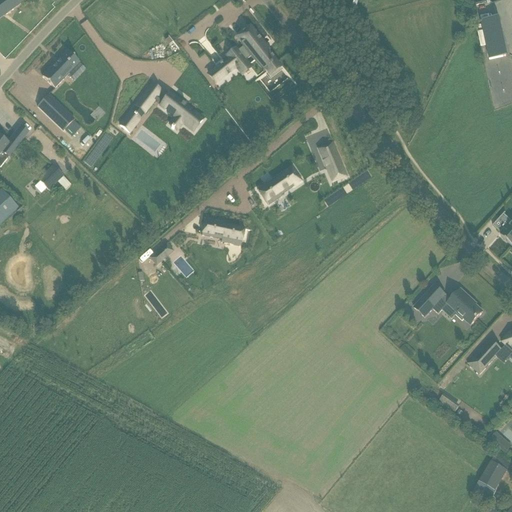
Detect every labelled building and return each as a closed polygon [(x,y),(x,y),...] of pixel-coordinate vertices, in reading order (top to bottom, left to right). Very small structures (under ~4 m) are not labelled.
[(0,0),(0,19),(26,0),(0,0)] [(222,6),(232,0),(221,0),(206,8),(212,20),(226,13),(222,6)] [(481,22),(489,61),(507,57),(499,18),(481,22)] [(221,60),(215,65),(217,69),(218,70),(215,72),(221,80),(235,69),(237,71),(239,73),(248,66),(245,62),(251,57),(264,73),(270,80),(281,71),(279,67),(266,52),(263,47),(264,46),(264,45),(261,42),(261,41),(250,28),(238,36),(236,38),(244,48),(237,53),(236,51),(227,58),(228,60),(223,64),(221,60)] [(51,69),(42,78),(55,90),(63,82),(63,81),(65,79),(80,65),(67,53),(51,70),(51,69)] [(175,72),(185,66),(180,57),(169,63),(175,72)] [(115,86),(119,83),(105,62),(91,72),(97,82),(96,83),(100,89),(91,96),(94,101),(104,94),(108,100),(119,93),(115,86)] [(148,90),(135,107),(144,114),(154,102),(160,106),(160,107),(175,118),(169,126),(172,128),(171,129),(173,131),(174,130),(177,132),(183,124),(194,133),(203,121),(193,113),(192,115),(190,114),(191,112),(185,108),(186,107),(182,104),(182,105),(175,99),(170,95),(163,103),(157,99),(157,97),(148,90)] [(48,96),(37,108),(63,132),(74,121),(48,96)] [(126,118),(120,127),(129,134),(135,126),(126,118)] [(83,152),(104,129),(95,121),(73,143),(83,152)] [(0,168),(9,158),(22,140),(25,137),(17,131),(15,134),(7,144),(5,142),(0,137),(0,168)] [(338,153),(322,159),(329,176),(345,170),(338,153)] [(53,167),(38,181),(40,182),(47,189),(48,191),(57,183),(62,178),(53,167)] [(266,185),(257,191),(258,192),(260,195),(267,205),(268,207),(277,201),(276,199),(278,198),(302,182),(293,169),(292,167),(266,185)] [(1,190),(0,191),(0,224),(18,208),(1,190)] [(511,222),(503,215),(493,226),(501,234),(503,231),(505,233),(501,237),(511,247),(511,246),(511,222)] [(205,219),(201,237),(221,241),(221,244),(240,248),(244,229),(215,223),(216,222),(205,219)] [(167,244),(161,250),(168,257),(174,252),(167,244)] [(161,250),(150,260),(156,267),(168,257),(161,250)] [(445,296),(434,286),(414,309),(425,319),(433,310),(438,315),(448,305),(457,314),(456,316),(462,322),(464,320),(471,326),(483,313),(471,302),(472,301),(460,290),(450,302),(445,297),(445,296)] [(511,331),(502,342),(511,352),(511,356),(510,359),(511,360),(511,331)] [(467,364),(480,376),(500,354),(494,348),(487,356),(481,349),(467,364)] [(439,404),(457,413),(460,406),(443,397),(439,404)] [(489,440),(497,447),(503,441),(495,434),(489,440)] [(483,476),(472,493),(489,503),(496,493),(495,493),(499,486),(483,476)]
